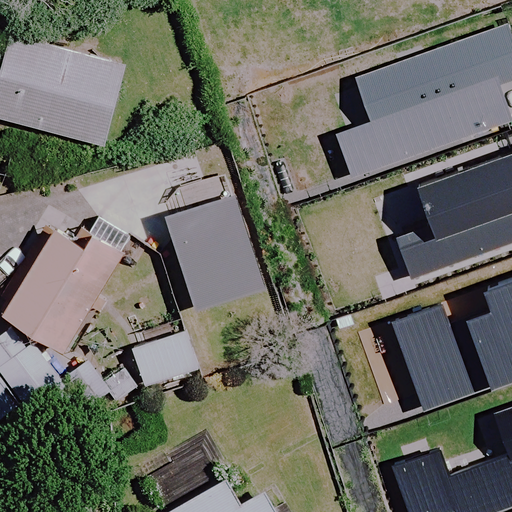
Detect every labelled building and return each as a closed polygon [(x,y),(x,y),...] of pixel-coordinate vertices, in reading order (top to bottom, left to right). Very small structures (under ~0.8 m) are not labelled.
[(348,130),(362,170),(511,117),(511,81),(511,77),(511,76),(511,20),(369,71),(385,117),(348,130)] [(0,44),(0,110),(117,142),(140,57),(21,24),(14,48),(0,44)] [(511,150),(442,175),(456,213),(409,230),(424,271),(511,239),(511,150)] [(280,280),(249,185),(177,208),(208,303),(280,280)] [(72,238),(48,224),(0,303),(0,316),(61,353),(129,238),(87,213),(72,238)] [(446,299),(399,316),(431,405),(511,376),(511,275),(498,281),(505,300),(453,319),(446,299)] [(47,361),(33,371),(4,330),(0,333),(0,417),(17,406),(21,412),(48,393),(62,383),(47,361)] [(135,344),(146,386),(197,372),(186,330),(135,344)] [(137,389),(120,368),(103,382),(85,361),(64,378),(90,410),(104,399),(112,409),(137,389)] [(479,511),(511,500),(511,404),(501,408),(511,439),(511,449),(448,473),(440,448),(386,467),(402,511),(437,511),(453,506),(455,511),(479,511)] [(236,473),(201,492),(168,510),(169,511),(288,511),(274,487),(251,500),(236,473)]
